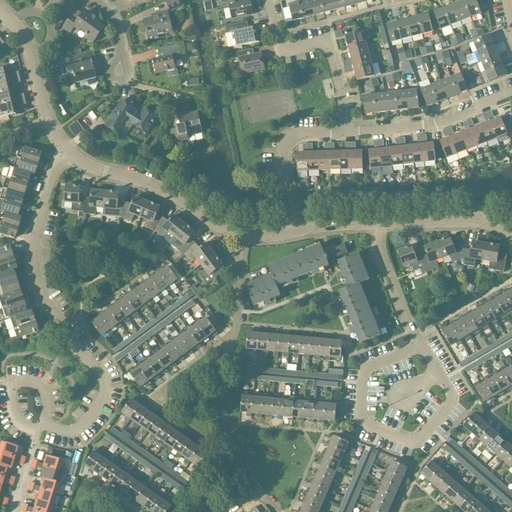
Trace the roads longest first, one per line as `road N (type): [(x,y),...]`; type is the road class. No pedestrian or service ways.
road 1 (residential): [(70,154),(53,175),(36,237),(35,280),(104,385),(77,428),(41,424)]
road 2 (residential): [(420,345),(364,368),(362,423),(414,445),(454,398),(439,374)]
road 3 (residential): [(248,488),(218,380),(236,322),(245,234)]
road 4 (residential): [(70,154),(165,190),(206,220),(245,234)]
road 5 (residential): [(344,133),(327,45),(281,48),(268,0)]
road 6 (residential): [(344,133),(428,125),(511,91)]
road 7 (residential): [(293,231),(283,141),(344,133)]
road 8 (residential): [(378,223),(469,220),(511,231)]
road 9 (residential): [(420,345),(381,253),(378,223)]
